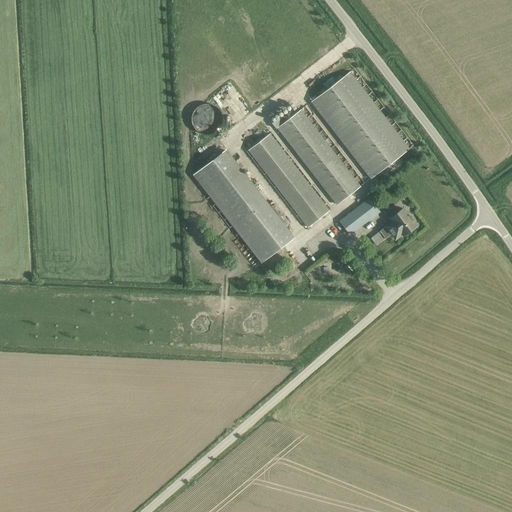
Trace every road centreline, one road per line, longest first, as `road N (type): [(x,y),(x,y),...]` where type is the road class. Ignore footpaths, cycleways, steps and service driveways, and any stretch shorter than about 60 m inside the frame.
road 1 (unclassified): [(146,511),(489,216)]
road 2 (unclassified): [(489,216),(329,0)]
